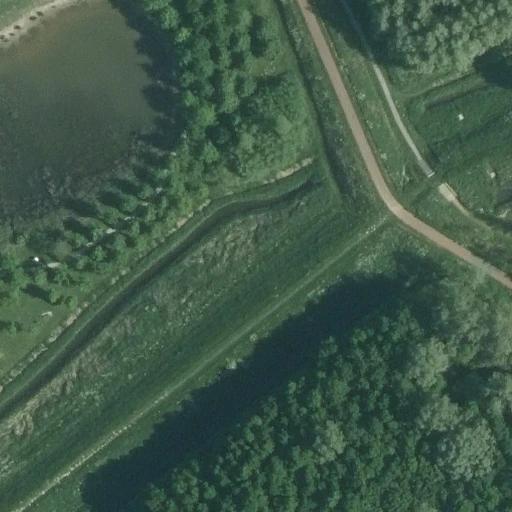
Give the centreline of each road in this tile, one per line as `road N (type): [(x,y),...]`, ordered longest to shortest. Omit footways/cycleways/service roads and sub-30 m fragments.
road 1 (track): [(511,139),(374,222),(27,511)]
road 2 (track): [(135,511),(401,306),(449,249)]
